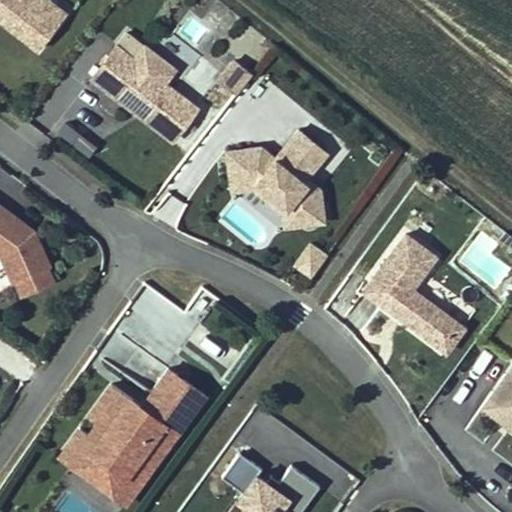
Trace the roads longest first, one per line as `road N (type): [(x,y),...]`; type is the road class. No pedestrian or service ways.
road 1 (track): [(218,0),(511,225)]
road 2 (residential): [(152,238),(246,266),(352,350),(403,441)]
road 3 (residential): [(0,454),(152,238)]
road 4 (residential): [(0,124),(152,238)]
